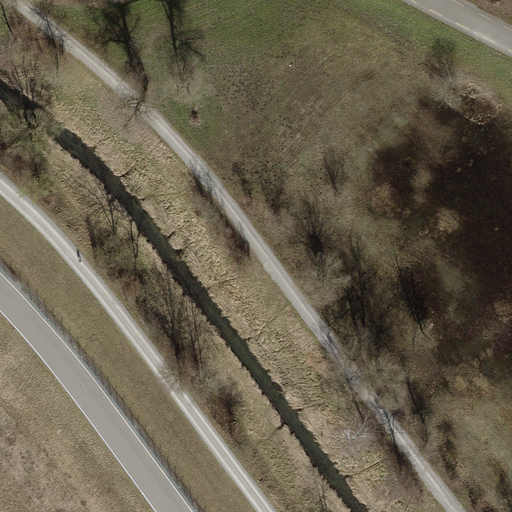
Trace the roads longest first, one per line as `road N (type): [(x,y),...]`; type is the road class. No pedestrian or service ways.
road 1 (track): [(454,511),(186,151),(18,0)]
road 2 (track): [(0,181),(85,262),(269,511)]
